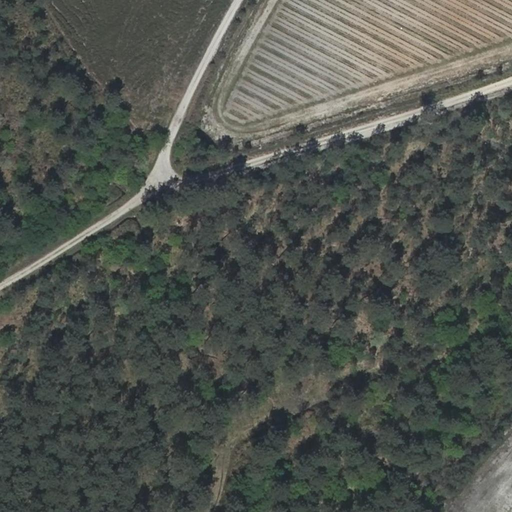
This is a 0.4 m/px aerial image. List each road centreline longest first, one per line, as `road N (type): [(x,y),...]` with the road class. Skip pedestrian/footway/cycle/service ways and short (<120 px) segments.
road 1 (track): [(160,187),(511,81)]
road 2 (track): [(249,0),(168,144),(160,187)]
road 3 (track): [(160,187),(0,290)]
